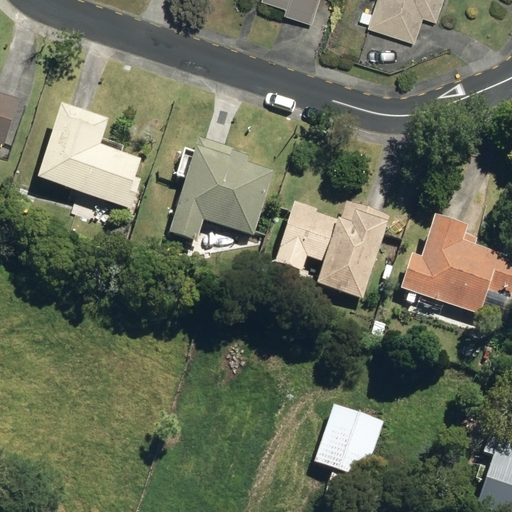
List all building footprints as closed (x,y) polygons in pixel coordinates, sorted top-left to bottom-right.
[(286,15),(313,24),(320,0),(266,0),(289,7),(286,15)] [(369,28),(416,43),(424,17),(438,21),(445,0),(377,0),(373,14),(365,11),(362,21),(370,23),(369,28)] [(0,148),(6,150),(21,105),(0,98),(0,148)] [(39,181),(130,211),(140,183),(136,181),(141,163),(102,150),(111,125),(63,109),(39,181)] [(174,239),(199,248),(207,225),(257,242),(278,180),(252,171),(254,166),(236,159),(238,154),(207,143),(174,239)] [(322,290),(367,306),(393,232),(389,230),(392,221),(349,206),(342,228),(321,221),(322,218),(301,211),(281,269),(306,277),(312,263),(330,269),(322,290)] [(407,296),(483,321),(492,297),(511,303),(511,264),(470,251),(475,237),(442,226),(429,267),(418,263),(407,296)] [(325,494),(353,504),(361,480),(364,481),(385,423),(335,405),(314,463),(334,470),(325,494)] [(478,507),(494,511),(511,511),(511,435),(491,428),(482,454),(495,457),(478,507)]
